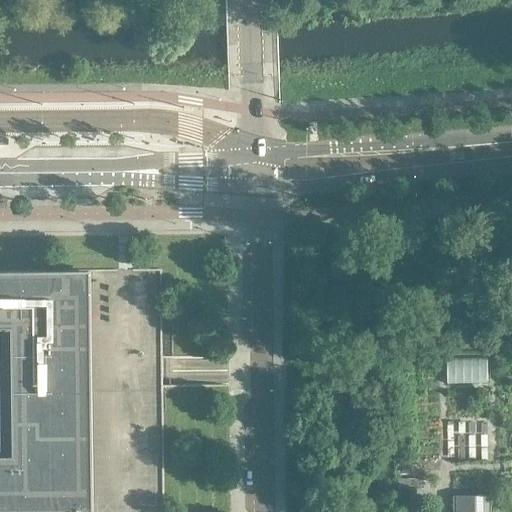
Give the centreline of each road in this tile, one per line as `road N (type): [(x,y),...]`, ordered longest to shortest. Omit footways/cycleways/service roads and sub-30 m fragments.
road 1 (residential): [(263,511),(257,187)]
road 2 (residential): [(256,156),(251,0)]
road 3 (tertiary): [(102,172),(257,187)]
road 4 (tertiary): [(256,156),(102,172)]
road 5 (tertiary): [(372,156),(511,142)]
road 6 (tertiary): [(257,187),(327,180),(372,156)]
